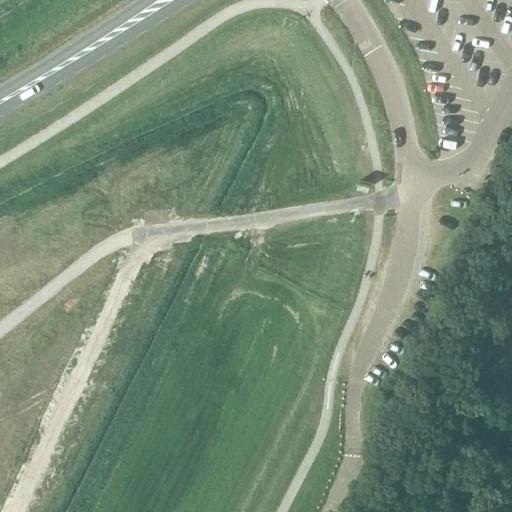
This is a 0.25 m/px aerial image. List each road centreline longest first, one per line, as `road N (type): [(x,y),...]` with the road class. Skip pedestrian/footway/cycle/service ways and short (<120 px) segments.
road 1 (unclassified): [(346,0),(393,90),(410,179),(397,281),(356,376),(351,457),(332,511)]
road 2 (track): [(0,333),(128,237),(409,201)]
road 3 (primary): [(0,107),(164,0)]
